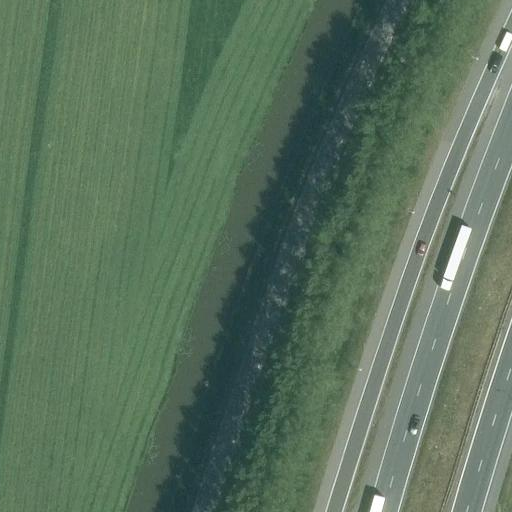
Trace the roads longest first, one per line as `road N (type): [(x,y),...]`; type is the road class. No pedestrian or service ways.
road 1 (tertiary): [(207,511),(299,235),(399,0)]
road 2 (motorway): [(511,33),(445,186),(336,511)]
road 3 (motorway): [(511,125),(383,511)]
road 4 (motorway): [(467,511),(511,370)]
